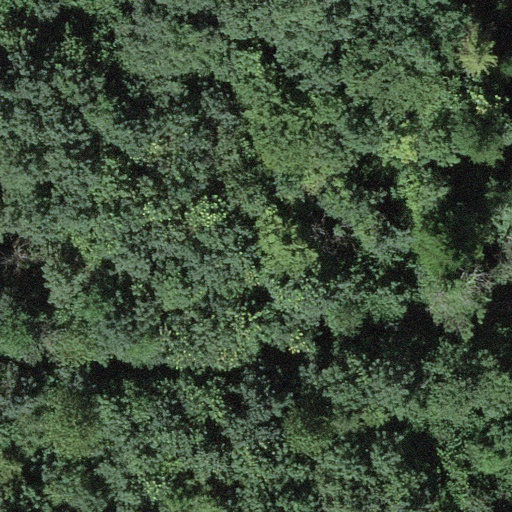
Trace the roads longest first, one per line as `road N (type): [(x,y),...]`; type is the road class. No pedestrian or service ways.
road 1 (track): [(0,332),(119,349),(265,342),(402,317),(511,311)]
road 2 (track): [(0,391),(192,511)]
